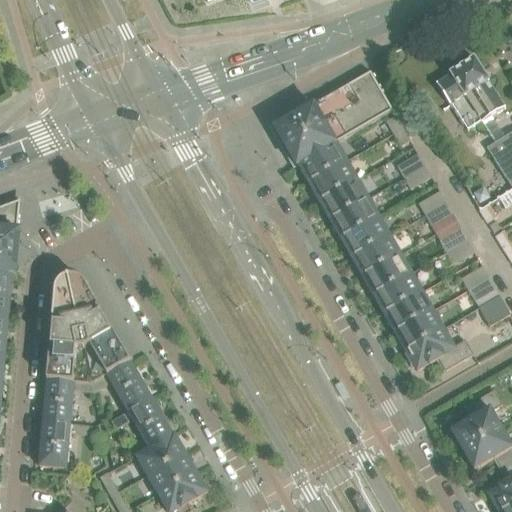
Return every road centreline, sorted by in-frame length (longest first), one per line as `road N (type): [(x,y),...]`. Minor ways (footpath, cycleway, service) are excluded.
road 1 (residential): [(451,511),(270,200),(229,221)]
road 2 (tertiary): [(145,210),(319,511)]
road 3 (tertiary): [(393,511),(229,221)]
road 4 (residential): [(101,234),(264,511)]
road 5 (residential): [(13,511),(33,271),(101,234)]
road 6 (tertiary): [(158,97),(423,0)]
road 7 (tertiary): [(229,221),(158,97)]
road 8 (tertiary): [(36,0),(95,120)]
